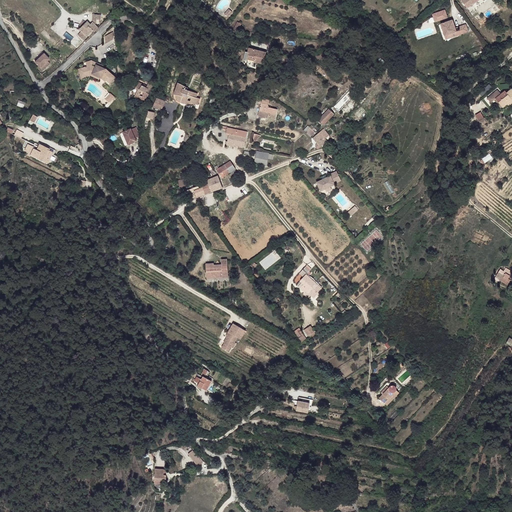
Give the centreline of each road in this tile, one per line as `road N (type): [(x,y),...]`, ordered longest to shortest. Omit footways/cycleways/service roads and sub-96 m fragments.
road 1 (unclassified): [(0,19),(39,86),(81,134),(103,189),(148,238),(144,251),(99,223),(92,229),(177,370),(197,444),(218,461),(248,511)]
road 2 (track): [(317,151),(153,225),(87,163)]
road 3 (track): [(247,179),(362,309),(367,393)]
road 4 (unknown): [(251,109),(219,114),(202,135),(239,162),(247,179)]
